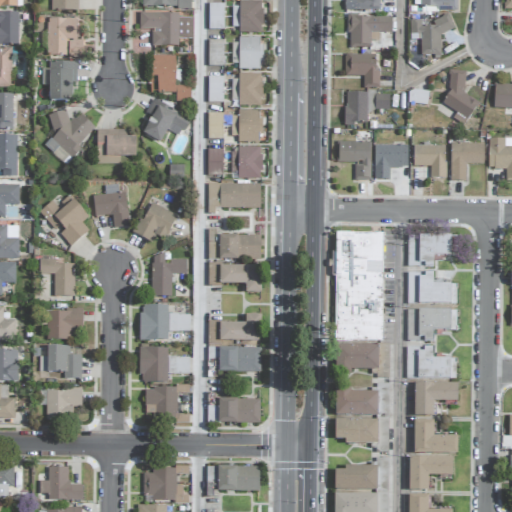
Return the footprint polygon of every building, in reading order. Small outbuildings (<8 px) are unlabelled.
[(0,0),(0,7),(23,8),(23,0),(0,0)] [(50,0),(50,12),(78,12),(77,0),(50,0)] [(191,8),(190,0),(142,0),(143,9),(191,8)] [(379,11),(378,0),(344,0),(344,11),(379,11)] [(419,0),(420,12),(457,13),(456,0),(419,0)] [(232,7),(231,32),(261,32),(262,2),(239,1),(239,7),(232,7)] [(208,30),(223,30),(223,5),(208,5),(208,30)] [(0,45),(18,46),(18,13),(0,12),(0,45)] [(191,39),(192,18),(178,18),(178,14),(139,14),(139,30),(151,30),(151,46),(178,47),(178,39),(191,39)] [(391,33),(392,18),(348,17),(348,48),(370,49),(370,41),(378,41),(378,33),(391,33)] [(440,33),(451,32),(450,18),(433,19),(433,27),(421,28),(421,21),(409,21),(410,35),(420,35),(421,56),(440,56),(440,33)] [(82,57),(82,41),(75,41),(75,20),(47,19),(47,57),(82,57)] [(259,69),(259,54),(261,54),(261,40),(232,39),(231,68),(259,69)] [(223,66),(222,41),(208,41),(208,66),(223,66)] [(11,49),(0,49),(0,89),(10,90),(11,49)] [(344,76),(363,77),(362,88),(378,89),(379,69),(375,69),(375,56),(344,55),(344,76)] [(175,56),(151,57),(152,77),(156,77),(157,93),(175,93),(175,103),(190,103),(190,86),(175,87),(175,56)] [(48,101),(72,101),(72,83),(76,84),(76,63),(49,63),(48,101)] [(465,72),(449,71),(448,94),(442,105),(456,113),(452,120),(465,126),(477,102),(464,95),(465,72)] [(234,107),(261,106),(261,74),(238,74),(238,80),(234,80),(234,107)] [(511,109),(511,84),(494,83),(493,109),(511,109)] [(407,105),(427,106),(428,92),(408,91),(407,105)] [(389,95),(375,95),(375,93),(345,92),(344,124),(366,124),(367,111),(388,111),(389,95)] [(12,95),(0,95),(0,130),(12,130),(12,95)] [(142,135),(160,144),(167,131),(180,137),(189,119),(152,101),(146,115),(150,117),(142,135)] [(71,160),(82,149),(78,145),(94,129),(79,114),(72,121),(60,109),(47,123),(57,133),(44,146),(53,154),(58,148),(71,160)] [(231,117),(230,142),(258,142),(259,132),(260,111),(237,111),(237,117),(231,117)] [(222,140),(222,114),(208,114),(207,139),(222,140)] [(126,131),(97,130),(96,165),(119,165),(119,158),(135,158),(136,138),(126,138),(126,131)] [(16,136),(0,136),(0,171),(1,172),(1,177),(16,177),(16,136)] [(511,180),(511,139),(487,140),(488,170),(505,169),(505,181),(511,180)] [(370,143),(337,143),(337,163),(354,163),(353,181),(369,181),(370,143)] [(483,144),(450,144),(450,182),(466,182),(465,165),(483,165),(483,144)] [(407,146),(374,146),(374,180),(389,180),(389,168),(407,168),(407,146)] [(445,147),(413,146),(413,168),(430,168),(430,179),(445,179),(445,147)] [(260,180),(261,148),(238,147),(237,153),(231,153),(231,173),(237,173),(237,180),(260,180)] [(222,150),(207,151),(207,175),(222,175),(222,150)] [(183,166),(169,166),(169,181),(183,181),(183,166)] [(0,218),(4,219),(4,205),(18,206),(18,186),(0,185),(0,218)] [(113,229),(128,228),(125,193),(117,194),(117,185),(104,186),(105,195),(92,196),(94,217),(112,215),(113,229)] [(259,209),(260,185),(207,185),(207,214),(214,214),(214,208),(259,209)] [(39,213),(56,234),(58,232),(70,247),(88,232),(81,223),(88,218),(69,196),(58,205),(53,200),(39,213)] [(177,218),(150,203),(133,234),(151,244),(155,236),(163,240),(177,218)] [(0,259),(18,260),(18,227),(0,226),(0,259)] [(382,342),(382,234),(334,234),(334,342),(382,342)] [(260,237),(218,236),(218,244),(208,244),(207,260),(260,261),(260,237)] [(450,257),(450,237),(407,236),(406,268),(433,268),(433,256),(450,257)] [(186,262),(164,262),(164,256),(151,256),(150,297),(171,297),(172,275),(186,275),(186,262)] [(73,298),(74,265),(55,265),(55,261),(39,260),(38,275),(53,275),(53,297),(73,298)] [(15,264),(0,263),(0,296),(1,297),(1,284),(15,284),(15,264)] [(207,286),(245,286),(245,294),(259,294),(260,266),(207,266),(207,286)] [(433,274),(407,273),(406,304),(453,305),(453,285),(432,285),(433,274)] [(167,306),(139,306),(139,341),(167,341),(167,332),(189,332),(189,315),(167,315),(167,306)] [(14,321),(2,321),(2,308),(0,308),(0,341),(14,342),(14,321)] [(82,311),(47,310),(46,340),(73,341),(73,329),(82,330),(82,311)] [(455,331),(455,311),(406,310),(406,342),(432,342),(432,331),(455,331)] [(260,316),(245,316),(245,324),(208,323),(207,343),(260,343),(260,316)] [(335,373),(350,373),(350,370),(377,371),(378,347),(335,346),(335,373)] [(70,347),(47,347),(46,359),(40,359),(40,372),(63,373),(63,379),(81,380),(81,356),(69,356),(70,347)] [(188,358),(167,358),(167,349),(139,348),(139,383),(167,384),(167,375),(188,375),(188,358)] [(218,373),(259,373),(260,349),(218,348),(218,373)] [(455,380),(456,360),(432,359),(432,348),(405,348),(405,379),(455,380)] [(0,382),(16,383),(17,351),(0,350),(0,382)] [(414,417),(433,417),(433,402),(457,403),(457,385),(414,384),(414,417)] [(14,399),(7,399),(7,386),(0,386),(0,419),(14,419),(14,399)] [(188,421),(188,415),(177,415),(176,394),(188,394),(188,388),(145,388),(145,422),(188,421)] [(350,392),(350,388),(335,388),(334,416),(377,417),(377,393),(350,392)] [(45,420),(72,420),(72,408),(81,408),(81,391),(46,390),(45,420)] [(259,424),(259,400),(218,400),(218,424),(259,424)] [(377,421),(335,420),(334,441),(343,441),(343,444),(377,445),(377,421)] [(456,455),(457,437),(433,437),(433,422),(413,422),(413,454),(456,455)] [(408,491),(427,491),(428,478),(452,478),(452,459),(409,458),(408,491)] [(0,499),(7,500),(7,487),(13,487),(13,468),(0,467),(0,499)] [(259,491),(258,467),(217,467),(217,492),(259,491)] [(376,491),(377,467),(343,467),(343,471),(334,471),(333,490),(376,491)] [(47,502),(82,501),(82,485),(68,486),(68,468),(47,468),(48,482),(40,482),(40,494),(47,494),(47,502)] [(151,503),(187,503),(188,496),(182,496),(182,487),(175,487),(175,475),(188,475),(188,468),(151,468),(151,474),(143,474),(142,496),(151,496),(151,503)] [(450,511),(451,511),(427,511),(427,495),(408,496),(408,511),(450,511)]
